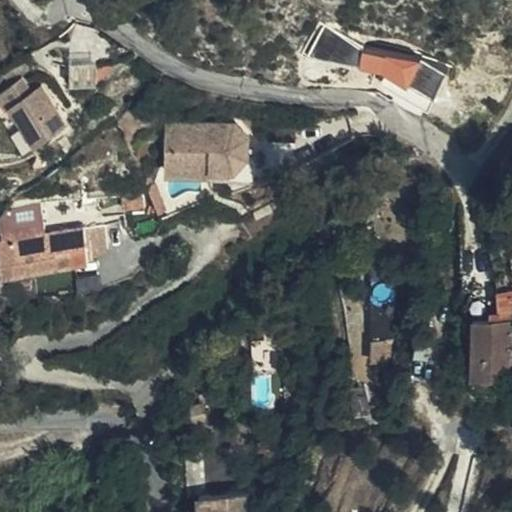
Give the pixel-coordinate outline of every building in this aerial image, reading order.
[(69,74),(92,79),(95,56),(73,51),(69,74)] [(30,133),(60,111),(34,76),(5,98),(30,133)] [(148,122),(155,170),(216,163),(232,142),(230,125),(216,114),(148,122)] [(93,215),(72,219),(77,243),(78,250),(100,240),(93,215)] [(77,243),(72,219),(0,232),(0,252),(3,266),(49,258),(48,249),(77,243)] [(370,353),(396,355),(396,335),(392,334),(392,325),(395,325),(395,306),(375,305),(375,332),(370,332),(370,353)] [(473,306),(471,365),(509,369),(511,314),(511,308),(499,307),(473,306)] [(247,354),(273,363),(281,339),(255,329),(247,354)] [(205,506),(205,511),(241,511),(239,470),(203,471),(205,506)]
